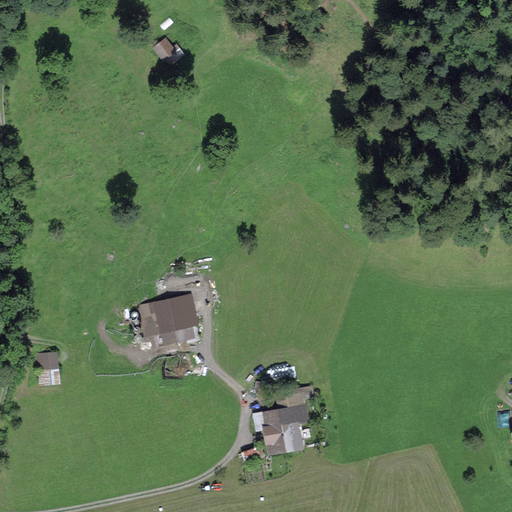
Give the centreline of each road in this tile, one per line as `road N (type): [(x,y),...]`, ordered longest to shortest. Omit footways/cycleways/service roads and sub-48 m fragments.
road 1 (track): [(13,0),(2,133),(21,325),(0,412)]
road 2 (track): [(208,303),(206,355),(245,391),(246,428),(234,454),(205,479),(170,492),(56,511)]
